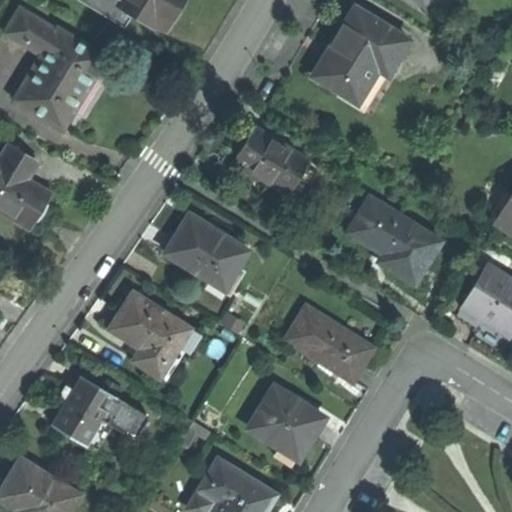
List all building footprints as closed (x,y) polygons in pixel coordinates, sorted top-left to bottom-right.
[(90,0),(126,22),(136,6),(127,0),(90,0)] [(127,0),(136,6),(167,24),(179,3),(181,0),(127,0)] [(16,95),(64,123),(85,87),(106,51),(21,1),(6,27),(42,49),(16,95)] [(409,38),(354,6),(337,35),(316,70),(359,96),(388,48),(399,54),(409,38)] [(311,154),(255,122),(245,139),(235,156),(291,188),(306,162),(311,154)] [(0,158),(0,204),(32,223),(42,205),(51,191),(28,178),(41,157),(13,141),(2,160),(0,158)] [(319,169),(306,162),(291,188),(304,196),(319,169)] [(511,192),(498,217),(511,225),(511,192)] [(398,268),(415,278),(440,237),(373,195),(353,227),(385,246),(379,256),(398,268)] [(177,236),(166,254),(212,282),(218,273),(234,283),(253,252),(233,240),(228,250),(216,243),(221,236),(188,216),(177,236)] [(511,274),(489,260),(459,311),(482,325),(488,315),(511,330),(511,274)] [(192,327),(132,291),(119,312),(110,327),(140,346),(132,358),(162,376),(192,327)] [(287,339),(356,381),(366,364),(377,346),(308,304),(287,339)] [(148,418),(81,378),(64,406),(51,428),(97,455),(113,429),(134,441),(148,418)] [(275,456),(291,466),(306,441),(321,416),(307,407),(310,401),(298,393),(294,399),(274,387),(250,427),(282,446),(275,456)] [(69,511),(80,496),(20,459),(9,478),(0,491),(0,498),(22,511),(69,511)] [(192,508),(198,511),(260,511),(262,510),(273,492),(222,460),(216,470),(206,486),(192,508)] [(199,481),(206,486),(216,470),(209,466),(199,481)] [(0,506),(9,511),(22,511),(0,498),(0,506)]
